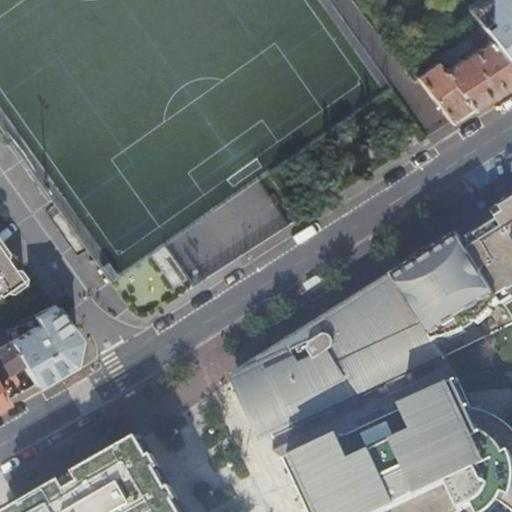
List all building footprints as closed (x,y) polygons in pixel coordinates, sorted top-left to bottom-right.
[(511,0),(480,0),(468,9),(467,15),(476,29),(511,73),(511,0)] [(435,64),(414,79),(449,124),(469,110),(471,113),(511,87),(511,73),(476,29),(467,36),(475,46),(466,50),(469,55),(442,73),(435,64)] [(192,284),(285,225),(257,182),(159,244),(174,269),(180,265),(192,284)] [(497,205),(458,240),(497,297),(504,309),(511,303),(511,185),(508,188),(493,198),(497,205)] [(339,314),(232,381),(254,427),(261,444),(274,438),(276,443),(284,440),(448,362),(432,339),(442,333),(447,341),(492,312),(487,304),(497,297),(458,240),(449,246),(441,250),(438,251),(433,252),(428,254),(424,256),(420,259),(417,262),(414,265),(412,267),(411,269),(339,314)] [(0,255),(0,294),(19,281),(0,255)] [(52,309),(2,333),(8,343),(21,366),(33,387),(69,366),(74,341),(52,309)] [(0,377),(21,366),(8,343),(0,347),(0,377)] [(448,362),(284,440),(293,458),(457,381),(448,362)] [(293,458),(284,461),(287,466),(289,464),(311,511),(392,511),(452,485),(464,511),(466,511),(498,498),(511,508),(511,430),(504,424),(496,419),(489,416),(482,414),(474,412),(468,400),(462,386),(457,381),(293,458)] [(178,511),(138,444),(43,498),(17,511),(178,511)] [(464,511),(452,485),(392,511),(493,511),(497,509),(499,505),(510,511),(511,511),(511,508),(498,498),(466,511),(464,511)]
